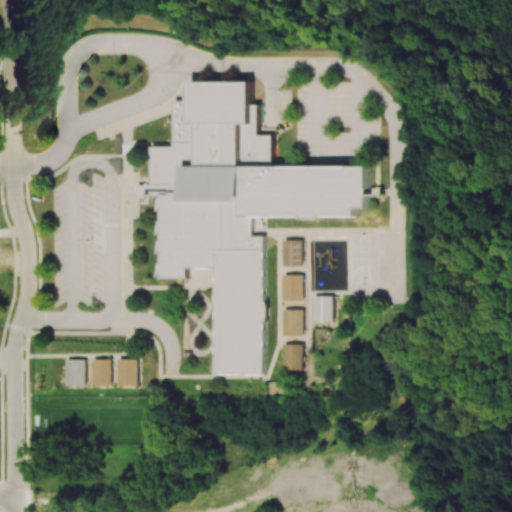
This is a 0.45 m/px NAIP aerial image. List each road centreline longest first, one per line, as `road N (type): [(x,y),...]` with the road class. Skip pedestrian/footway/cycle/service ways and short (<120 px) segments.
road 1 (residential): [(11,493),(16,338),(29,280),(14,164)]
road 2 (residential): [(14,0),(14,164)]
